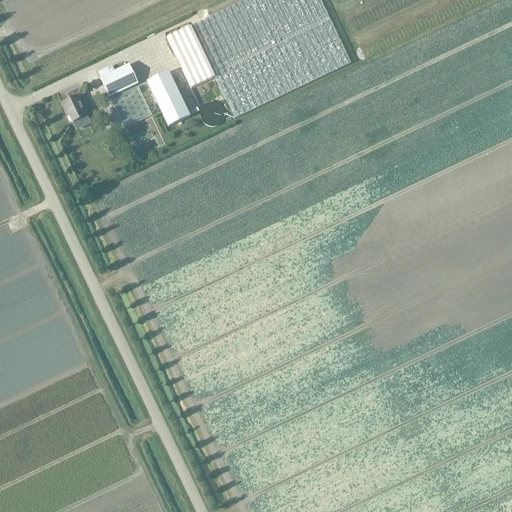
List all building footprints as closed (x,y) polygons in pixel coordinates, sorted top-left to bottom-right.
[(318,0),(245,0),(166,38),(191,89),(214,77),(234,119),(349,63),(318,0)] [(109,98),(138,84),(128,65),(100,79),(109,98)] [(168,72),(145,83),(149,91),(160,112),(168,128),(190,118),(168,72)] [(78,97),(85,94),(82,87),(66,95),(69,101),(61,104),(65,112),(66,111),(72,124),(87,117),(78,97)] [(124,129),(151,116),(138,87),(110,100),(124,129)] [(147,121),(129,130),(132,137),(150,128),(147,121)]
